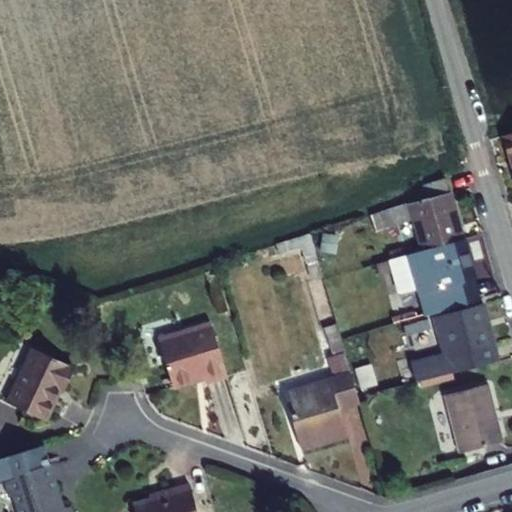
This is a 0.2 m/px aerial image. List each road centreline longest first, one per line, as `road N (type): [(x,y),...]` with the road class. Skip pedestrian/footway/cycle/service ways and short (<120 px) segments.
road 1 (residential): [(113,417),(342,504)]
road 2 (unclassified): [(478,151),(434,0)]
